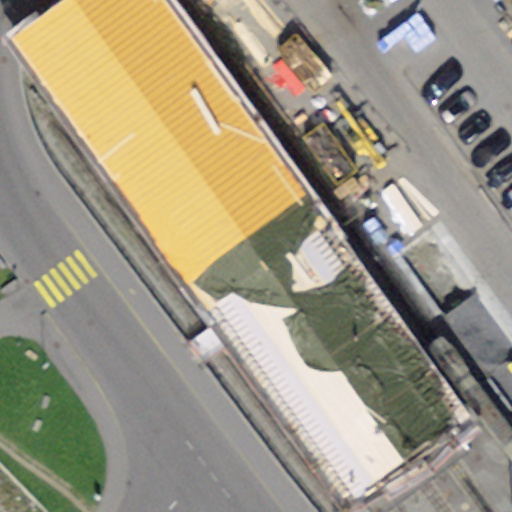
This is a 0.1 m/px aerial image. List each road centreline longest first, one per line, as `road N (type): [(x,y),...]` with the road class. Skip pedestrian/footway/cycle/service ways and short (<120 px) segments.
road 1 (residential): [(0,170),(209,457)]
road 2 (unclassified): [(321,0),(511,243)]
